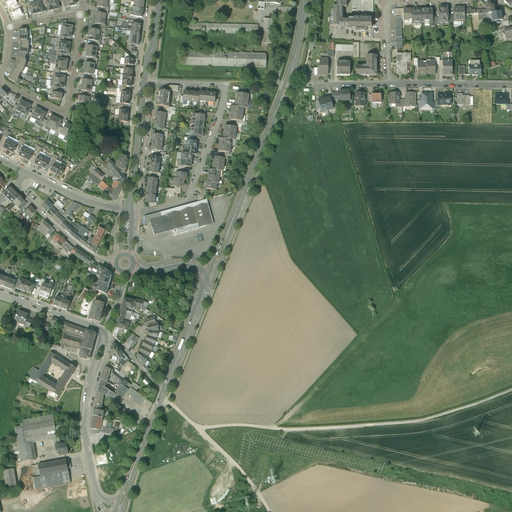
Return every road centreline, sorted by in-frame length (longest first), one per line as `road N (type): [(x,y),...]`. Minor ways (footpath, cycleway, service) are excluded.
road 1 (track): [(511,388),(410,421),(197,427)]
road 2 (primary): [(211,276),(294,66),(304,0)]
road 3 (residential): [(144,81),(224,84),(224,92),(184,200),(129,209)]
road 4 (primary): [(118,511),(211,276)]
road 5 (unclassified): [(105,331),(84,428),(95,491),(114,511)]
road 6 (residential): [(82,12),(65,110),(0,81)]
road 7 (tertiary): [(16,188),(86,252),(115,264)]
road 8 (residential): [(511,84),(387,83)]
